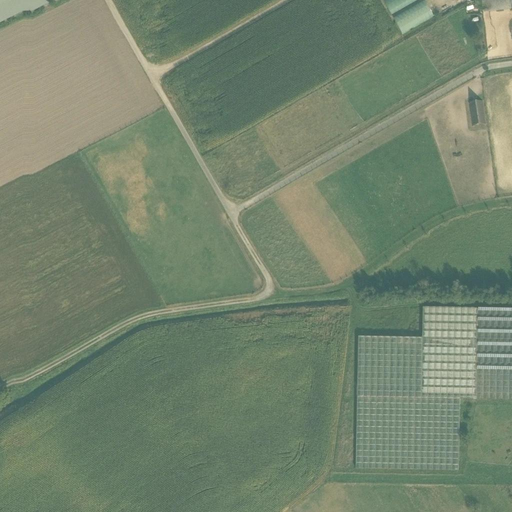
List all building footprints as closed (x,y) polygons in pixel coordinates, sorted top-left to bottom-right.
[(0,0),(0,28),(48,4),(45,0),(0,0)] [(381,0),(392,17),(422,0),(381,0)] [(422,0),(392,17),(402,35),(434,17),(424,0),(422,0)] [(509,0),(508,0),(482,3),(483,13),(511,10),(509,0)] [(471,128),(486,126),(482,103),(468,105),(471,128)] [(511,310),(423,308),(422,339),(358,338),(356,469),(459,471),(460,399),(511,400),(511,310)]
